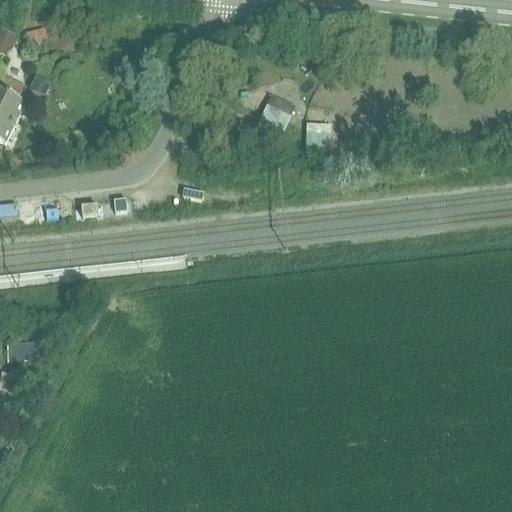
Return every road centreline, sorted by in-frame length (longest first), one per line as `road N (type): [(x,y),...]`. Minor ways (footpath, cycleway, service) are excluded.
road 1 (unclassified): [(0,197),(135,180),(159,151),(228,0)]
road 2 (primary): [(367,0),(511,19)]
